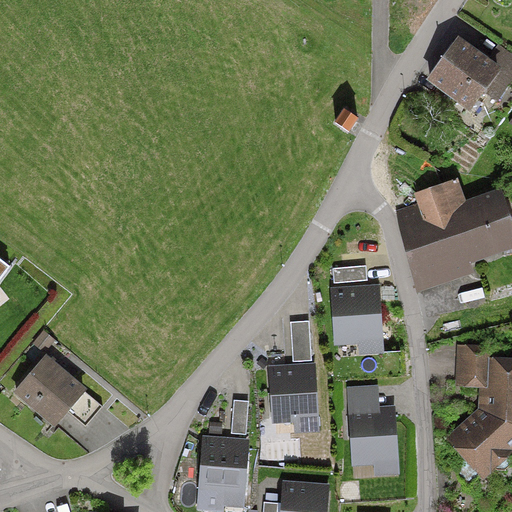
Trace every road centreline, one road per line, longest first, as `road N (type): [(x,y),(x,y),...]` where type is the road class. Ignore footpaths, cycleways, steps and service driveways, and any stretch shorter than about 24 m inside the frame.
road 1 (residential): [(170,418),(275,303),(349,180),(389,86),(445,0)]
road 2 (residential): [(57,478),(170,418)]
